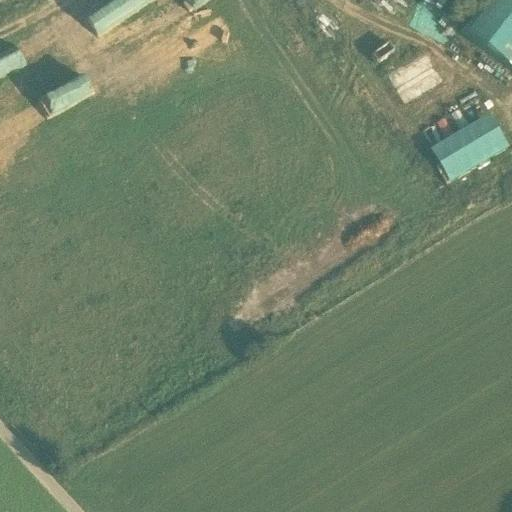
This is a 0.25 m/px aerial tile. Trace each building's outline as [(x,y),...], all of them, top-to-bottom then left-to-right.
[(511,0),(487,0),(460,36),(511,74),(511,0)] [(425,56),(386,79),(403,108),(442,85),(425,56)] [(488,118),(430,153),(449,185),(507,151),(488,118)] [(138,162),(149,177),(210,135),(200,120),(138,162)] [(261,202),(189,247),(198,262),(271,218),(261,202)]
